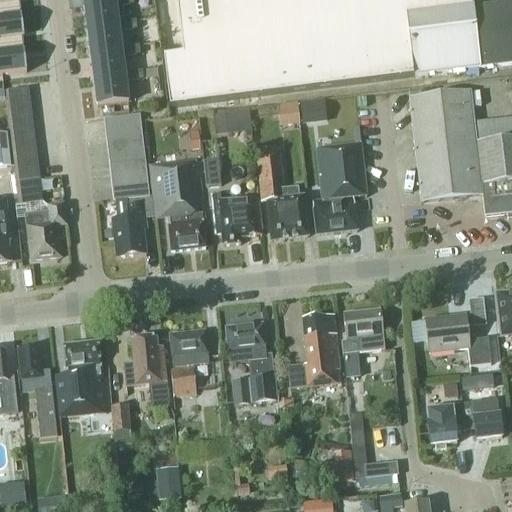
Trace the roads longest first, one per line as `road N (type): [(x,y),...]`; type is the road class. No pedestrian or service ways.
road 1 (residential): [(95,306),(54,0)]
road 2 (unclassified): [(95,306),(390,276)]
road 3 (residential): [(390,276),(415,474),(455,497)]
road 4 (unclassified): [(390,276),(511,264)]
